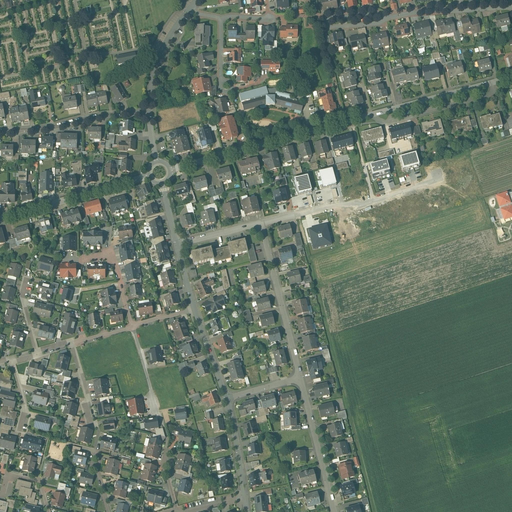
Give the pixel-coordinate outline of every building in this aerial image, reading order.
[(277,0),(276,0),(277,8),(281,8),(281,9),(286,8),(285,6),(288,5),(287,0),(277,0)] [(320,0),(321,2),(323,11),(330,9),(328,0),(320,0)] [(335,0),(328,0),(330,9),(337,8),(335,0)] [(508,15),(495,18),(498,28),(510,25),(508,15)] [(468,18),(460,20),(462,27),(463,32),(471,30),(472,34),(468,18)] [(477,19),(469,21),(468,18),(472,34),(472,33),(479,31),(480,31),(478,26),(477,19)] [(442,20),(435,22),(437,30),(438,31),(439,35),(446,33),(443,22),(442,20)] [(443,22),(446,33),(446,34),(454,32),(453,24),(452,24),(450,20),(443,22)] [(427,22),(413,25),(416,36),(421,35),(422,37),(429,36),(431,35),(430,32),(427,22)] [(204,25),(194,25),(194,35),(195,35),(195,44),(202,44),(202,46),(208,46),(208,37),(209,37),(209,27),(204,27),(204,25)] [(405,25),(395,27),(397,37),(408,35),(406,28),(405,25)] [(254,27),(247,26),(247,29),(246,30),(246,34),(246,39),(254,39),(254,27)] [(297,26),(286,26),(286,28),(280,28),(280,38),(286,38),(292,38),(292,37),(297,37),(297,38),(297,37),(297,26)] [(270,28),(266,28),(262,28),(261,37),(263,37),(263,46),(273,47),(273,37),(274,28),(270,28)] [(364,28),(357,30),(358,36),(363,35),(366,35),(364,28)] [(341,33),(329,36),(331,43),(335,42),(336,47),(334,47),(334,48),(336,48),(344,46),(342,40),(341,33)] [(385,33),(378,35),(381,47),(388,45),(386,37),(385,33)] [(358,36),(350,38),(352,48),(357,47),(358,50),(366,48),(363,35),(358,36)] [(378,35),(371,37),(371,38),(373,45),(374,49),(381,47),(378,35)] [(488,44),(477,46),(479,53),(490,50),(488,44)] [(131,54),(116,57),(118,64),(132,61),(131,54)] [(206,55),(197,56),(200,69),(204,68),(209,67),(208,63),(208,60),(213,59),(212,54),(206,55)] [(234,54),(231,54),(230,55),(227,55),(227,62),(240,62),(240,55),(240,54),(234,54)] [(118,64),(117,64),(119,71),(140,66),(140,67),(140,66),(139,60),(132,61),(118,64)] [(488,60),(476,63),(479,73),(491,69),(488,60)] [(279,61),(267,61),(267,69),(269,69),(269,70),(270,71),(274,71),(275,70),(275,69),(279,69),(279,61)] [(452,61),(445,63),(446,64),(446,67),(449,78),(456,76),(453,65),(452,61)] [(460,63),(453,65),(456,76),(463,74),(460,63)] [(371,68),(368,69),(369,75),(368,76),(369,82),(373,81),(379,80),(380,79),(379,73),(380,73),(379,66),(377,67),(371,68)] [(435,66),(422,70),(425,81),(438,77),(435,66)] [(246,68),(239,68),(239,76),(237,76),(237,82),(246,82),(246,77),(250,77),(250,70),(246,70),(246,68)] [(404,72),(406,81),(406,83),(418,80),(416,69),(404,72)] [(403,70),(391,73),(394,84),(406,81),(404,72),(403,70)] [(354,73),(344,76),(345,82),(354,79),(354,80),(356,79),(354,73)] [(354,79),(345,82),(343,82),(345,89),(349,88),(355,86),(356,86),(354,80),(354,79)] [(208,80),(201,81),(200,80),(192,82),(193,86),(194,86),(197,96),(202,95),(201,93),(209,91),(208,90),(210,89),(210,88),(208,80)] [(119,84),(111,89),(115,97),(119,102),(127,98),(119,84)] [(375,87),(371,88),(373,94),(374,94),(376,100),(379,99),(385,98),(387,97),(385,91),(383,91),(382,85),(381,85),(375,87)] [(266,87),(239,94),(243,110),(254,107),(255,108),(259,107),(259,106),(266,104),(266,105),(274,105),(274,104),(281,106),(281,107),(285,108),(286,107),(290,108),(289,109),(294,110),(294,109),(301,111),(303,104),(296,102),(297,100),(290,98),(291,95),(276,91),(276,92),(273,92),(271,90),(271,89),(267,89),(266,87)] [(326,90),(322,91),(323,92),(318,93),(319,99),(321,99),(331,96),(330,90),(326,91),(326,90)] [(36,91),(29,92),(32,108),(45,105),(43,97),(38,98),(36,91)] [(104,92),(95,94),(95,95),(97,105),(107,103),(105,92),(104,92)] [(350,93),(347,94),(348,101),(350,100),(352,106),(355,106),(360,104),(363,103),(361,97),(359,98),(358,92),(357,92),(350,93)] [(95,95),(86,97),(88,108),(97,106),(97,105),(95,95)] [(331,96),(321,99),(323,107),(333,104),(331,96)] [(75,98),(62,100),(64,110),(69,109),(69,108),(76,107),(76,108),(77,108),(75,98)] [(225,99),(214,102),(217,114),(228,112),(227,109),(225,99)] [(333,104),(323,107),(323,109),(324,112),(329,111),(329,112),(333,111),(333,110),(336,109),(335,103),(333,104)] [(26,108),(18,110),(20,120),(20,121),(29,120),(26,108)] [(18,109),(9,110),(12,122),(20,120),(18,110),(18,109)] [(491,115),(478,118),(482,131),(493,128),(493,129),(497,127),(497,126),(502,124),(502,126),(503,126),(500,114),(491,116),(491,115)] [(231,117),(220,120),(222,127),(221,127),(223,134),(224,134),(226,140),(237,137),(236,135),(237,135),(233,119),(232,120),(231,117)] [(466,118),(448,122),(451,135),(457,133),(456,128),(461,127),(461,128),(465,127),(466,132),(472,131),(471,128),(469,121),(467,121),(466,118)] [(439,120),(426,124),(426,123),(422,124),(424,133),(431,132),(432,137),(443,134),(439,120)] [(133,123),(123,122),(122,132),(132,133),(133,129),(132,129),(133,123)] [(215,123),(208,124),(210,132),(217,130),(215,123)] [(408,125),(388,130),(391,141),(411,135),(408,125)] [(381,128),(361,133),(364,144),(383,139),(381,128)] [(101,129),(88,129),(88,139),(93,140),(93,139),(100,139),(101,129)] [(179,132),(169,134),(171,141),(173,141),(181,138),(181,139),(186,137),(184,132),(184,130),(179,132)] [(199,133),(198,133),(201,145),(206,144),(207,146),(212,145),(210,138),(210,137),(208,130),(205,131),(199,133)] [(76,135),(67,135),(67,149),(76,149),(76,146),(76,135)] [(350,135),(330,140),(333,151),(353,146),(350,135)] [(181,138),(173,141),(177,155),(186,152),(189,151),(188,146),(188,143),(187,143),(186,137),(181,139),(181,138)] [(52,139),(42,138),(41,149),(52,149),(52,139)] [(135,141),(126,140),(126,144),(125,150),(126,150),(134,151),(135,141)] [(35,142),(22,142),(22,149),(21,154),(22,154),(35,154),(35,149),(35,142)] [(324,142),(315,144),(318,155),(327,153),(324,142)] [(308,144),(299,147),(302,158),(311,156),(308,144)] [(13,147),(1,147),(1,158),(12,158),(12,155),(13,147)] [(291,147),(282,150),(286,163),(291,161),(295,160),(291,147)] [(390,150),(378,153),(379,159),(391,156),(390,150)] [(416,152),(399,157),(403,171),(420,167),(416,152)] [(276,154),(265,156),(265,157),(262,158),(264,165),(267,164),(268,171),(279,168),(278,162),(277,159),(276,154)] [(249,160),(246,161),(247,162),(239,164),(241,174),(242,173),(245,172),(246,174),(255,172),(255,170),(259,169),(256,159),(250,161),(249,160)] [(81,161),(74,163),(75,168),(72,168),(74,174),(81,173),(81,161)] [(131,161),(122,161),(121,172),(130,172),(131,161)] [(377,176),(377,178),(386,176),(385,174),(389,173),(386,161),(369,166),(372,177),(377,176)] [(346,162),(334,165),(335,171),(348,168),(346,162)] [(113,165),(106,165),(105,175),(114,176),(115,169),(115,166),(113,165)] [(91,167),(85,168),(86,174),(85,174),(87,184),(96,182),(94,173),(92,173),(91,167)] [(228,168),(216,172),(219,183),(220,188),(223,188),(221,182),(225,181),(231,179),(228,168)] [(322,189),(336,185),(331,168),(317,172),(318,175),(317,175),(320,186),(321,186),(322,189)] [(68,174),(61,176),(64,188),(72,186),(72,187),(76,186),(74,176),(68,177),(68,174)] [(298,196),(312,192),(307,175),(293,178),(294,181),(294,182),(297,193),(298,196)] [(49,178),(43,177),(43,184),(40,184),(40,192),(49,192),(49,184),(49,178)] [(204,177),(193,181),(196,191),(207,188),(204,177)] [(13,185),(2,184),(1,191),(0,191),(0,202),(6,202),(6,203),(9,203),(14,203),(14,191),(13,191),(13,185)] [(148,184),(135,190),(138,198),(140,198),(141,200),(145,199),(144,196),(151,193),(148,184)] [(28,185),(23,186),(23,190),(22,190),(22,193),(20,193),(22,202),(32,200),(30,191),(28,185)] [(185,185),(179,187),(179,186),(174,187),(176,196),(188,193),(185,185)] [(220,188),(214,190),(216,196),(224,194),(223,188),(220,188)] [(284,190),(273,192),(276,204),(287,202),(284,190)] [(235,191),(228,193),(229,200),(236,198),(235,191)] [(511,192),(507,194),(507,193),(497,196),(500,207),(501,209),(497,210),(500,220),(504,219),(505,220),(511,217),(511,192)] [(124,197),(108,201),(112,214),(127,210),(124,197)] [(255,198),(248,200),(252,214),(255,213),(259,212),(255,198)] [(248,200),(241,202),(243,208),(243,211),(244,211),(245,215),(249,214),(249,215),(252,214),(248,200)] [(98,201),(91,203),(94,213),(101,211),(98,201)] [(91,203),(84,205),(87,215),(94,213),(91,203)] [(191,203),(185,205),(188,213),(193,212),(191,203)] [(215,204),(207,206),(208,210),(213,209),(213,212),(212,212),(217,211),(215,204)] [(234,204),(223,206),(226,220),(238,217),(234,204)] [(147,207),(145,208),(144,210),(139,212),(141,218),(158,213),(155,205),(147,207)] [(67,213),(65,214),(65,213),(65,214),(60,215),(64,226),(70,225),(70,226),(70,225),(74,223),(75,225),(75,224),(75,223),(81,221),(80,216),(79,216),(77,210),(73,211),(73,212),(70,212),(68,213),(67,213)] [(212,211),(201,214),(204,226),(215,223),(212,212),(212,211)] [(49,216),(45,217),(45,218),(38,220),(40,229),(40,230),(42,230),(43,233),(51,231),(52,230),(52,228),(49,219),(50,219),(49,216)] [(189,216),(180,218),(183,228),(192,226),(189,216)] [(158,221),(150,223),(151,227),(152,231),(162,228),(160,220),(158,221)] [(325,225),(310,229),(311,233),(309,234),(312,247),(314,246),(315,249),(330,245),(329,242),(331,242),(327,229),(326,229),(325,225)] [(289,226),(277,229),(280,239),(292,236),(289,226)] [(27,227),(14,231),(17,241),(30,238),(27,227)] [(130,227),(118,229),(118,231),(119,237),(121,237),(121,239),(127,238),(132,237),(130,227)] [(162,228),(152,231),(153,235),(154,239),(163,237),(164,236),(162,228)] [(98,232),(88,232),(88,233),(83,233),(83,246),(84,246),(90,246),(95,246),(101,246),(101,245),(102,245),(102,233),(98,233),(98,232)] [(72,237),(67,237),(63,237),(63,241),(61,241),(61,248),(63,248),(63,252),(67,252),(72,251),(75,251),(75,237),(72,237)] [(15,238),(8,240),(8,242),(10,249),(17,247),(15,238)] [(244,240),(227,244),(228,247),(230,256),(247,252),(246,246),(244,240)] [(165,244),(155,246),(156,247),(157,250),(158,254),(168,252),(166,244),(165,244)] [(121,263),(133,261),(131,245),(118,247),(121,263)] [(252,245),(246,246),(247,252),(250,263),(256,261),(252,245)] [(228,247),(211,251),(213,259),(214,263),(231,259),(230,256),(228,247)] [(211,248),(191,253),(194,265),(213,259),(211,251),(211,248)] [(290,248),(278,251),(281,261),(292,259),(290,248)] [(168,252),(158,254),(160,263),(169,260),(170,260),(168,252)] [(158,254),(151,256),(152,262),(156,262),(157,262),(158,263),(160,263),(158,254)] [(54,261),(41,258),(38,268),(51,272),(54,261)] [(21,266),(11,264),(10,269),(8,269),(9,270),(8,276),(18,278),(21,266)] [(261,264),(247,268),(249,274),(250,274),(251,278),(250,278),(254,277),(263,275),(261,264)] [(58,270),(58,277),(60,277),(64,277),(72,277),(75,277),(77,277),(77,270),(75,270),(75,265),(60,265),(60,270),(58,270)] [(94,266),(94,265),(91,265),(91,266),(87,266),(87,275),(88,275),(88,279),(93,278),(93,277),(96,277),(96,279),(96,266),(94,266)] [(102,266),(102,265),(98,265),(99,266),(96,266),(96,279),(97,279),(97,277),(100,277),(100,278),(104,278),(104,275),(105,275),(105,266),(102,266)] [(127,282),(139,280),(136,265),(124,267),(127,282)] [(226,269),(219,271),(224,291),(230,288),(226,269)] [(167,273),(160,275),(162,281),(174,278),(173,277),(173,278),(172,275),(173,275),(172,272),(167,273)] [(298,272),(287,274),(290,285),(300,282),(298,272)] [(309,275),(303,277),(304,284),(311,282),(309,275)] [(174,278),(162,281),(164,287),(175,284),(174,281),(173,278),(174,278)] [(205,282),(195,286),(200,298),(210,294),(207,287),(205,282)] [(256,284),(250,286),(251,292),(253,291),(254,295),(257,294),(266,292),(263,282),(256,284)] [(50,286),(39,283),(37,292),(44,294),(43,298),(42,298),(50,300),(53,288),(53,286),(50,286)] [(139,286),(129,288),(131,297),(138,296),(141,296),(140,295),(141,295),(141,294),(140,290),(139,289),(140,288),(140,287),(139,287),(139,286)] [(13,289),(5,287),(3,293),(2,293),(3,294),(2,299),(12,302),(15,290),(13,289)] [(72,291),(64,289),(61,299),(64,300),(64,301),(69,303),(69,302),(72,291)] [(113,290),(101,292),(101,296),(102,304),(103,304),(103,307),(116,305),(115,302),(116,302),(114,293),(113,290)] [(170,296),(165,298),(166,302),(167,307),(172,306),(172,305),(178,304),(176,295),(170,296)] [(216,298),(203,304),(202,307),(205,308),(206,312),(212,310),(213,313),(222,310),(220,306),(224,304),(221,297),(216,298)] [(260,300),(254,302),(255,308),(257,308),(258,311),(270,308),(267,298),(260,300)] [(300,301),(293,303),(295,309),(306,306),(305,301),(305,300),(300,301)] [(46,306),(35,303),(32,314),(44,317),(49,318),(51,310),(46,309),(47,307),(46,306)] [(151,303),(144,304),(146,314),(152,313),(151,303)] [(144,304),(138,305),(139,311),(139,315),(140,315),(146,314),(144,304)] [(306,306),(295,309),(296,315),(303,314),(308,313),(308,312),(306,306)] [(18,312),(8,310),(6,316),(5,315),(4,316),(6,316),(5,321),(14,324),(18,312)] [(113,313),(110,314),(111,323),(122,321),(121,312),(113,313)] [(66,314),(61,331),(61,332),(63,333),(69,334),(72,335),(75,321),(72,320),(74,316),(66,314)] [(98,314),(88,316),(90,327),(92,327),(93,327),(94,328),(96,328),(97,327),(97,326),(100,326),(99,323),(100,321),(99,320),(99,318),(98,318),(98,314)] [(271,314),(259,318),(261,327),(274,324),(271,314)] [(226,324),(212,329),(213,332),(214,332),(215,334),(221,331),(220,330),(222,329),(223,331),(228,329),(230,328),(227,318),(224,319),(226,324)] [(304,319),(297,321),(299,327),(310,324),(309,319),(309,318),(304,319)] [(217,320),(210,323),(211,326),(212,329),(226,324),(224,319),(219,320),(220,321),(218,322),(217,320)] [(173,325),(172,326),(174,333),(186,329),(183,322),(179,323),(173,325)] [(310,324),(299,327),(300,333),(307,332),(312,331),(312,330),(310,324)] [(43,327),(41,326),(40,329),(38,336),(51,340),(54,330),(43,327)] [(23,329),(14,327),(12,333),(13,333),(10,344),(15,345),(15,346),(21,348),(24,335),(21,335),(23,329)] [(186,329),(174,333),(177,341),(188,337),(186,329)] [(278,330),(267,333),(269,343),(280,340),(278,330)] [(308,338),(302,339),(303,342),(303,346),(315,343),(314,337),(313,336),(308,338)] [(224,339),(217,342),(221,353),(232,350),(228,338),(227,338),(224,339)] [(185,343),(177,346),(179,351),(184,350),(183,348),(187,346),(186,343),(185,343)] [(315,343),(303,346),(304,349),(305,349),(305,352),(317,349),(315,343)] [(187,346),(183,348),(184,350),(186,358),(198,354),(194,344),(187,346)] [(160,349),(149,351),(150,358),(161,356),(160,349)] [(327,349),(321,351),(323,358),(329,357),(328,349),(327,349)] [(283,351),(273,353),(275,360),(284,357),(283,351)] [(69,358),(58,356),(55,368),(63,370),(66,371),(69,358)] [(161,356),(150,358),(151,365),(162,363),(161,356)] [(284,357),(275,360),(276,366),(286,364),(284,357)] [(319,359),(306,362),(309,373),(321,369),(319,359)] [(234,363),(227,365),(229,372),(240,369),(238,362),(234,363)] [(38,366),(31,364),(31,363),(28,374),(40,377),(43,367),(43,366),(41,366),(38,365),(38,366)] [(183,363),(177,365),(179,372),(186,369),(183,363)] [(205,363),(196,366),(200,377),(209,374),(205,363)] [(240,369),(229,372),(232,382),(243,379),(240,369)] [(10,376),(0,373),(0,384),(1,384),(0,387),(0,390),(1,390),(9,392),(12,382),(9,381),(10,376)] [(62,376),(58,375),(56,383),(63,384),(65,377),(62,376)] [(96,382),(94,382),(95,388),(94,388),(95,391),(96,396),(101,395),(108,394),(106,380),(99,382),(96,382)] [(76,385),(65,383),(62,396),(73,399),(76,385)] [(326,384),(313,388),(314,394),(315,397),(315,398),(322,397),(323,400),(329,398),(329,395),(328,391),(328,390),(326,384)] [(9,392),(1,390),(0,394),(0,395),(5,396),(2,409),(13,412),(15,403),(13,402),(15,394),(9,392)] [(41,394),(35,392),(33,401),(37,402),(38,404),(45,406),(47,396),(48,394),(44,394),(41,393),(41,394)] [(215,393),(207,396),(201,398),(203,403),(209,401),(211,406),(219,403),(215,393)] [(293,393),(280,396),(282,402),(283,406),(296,402),(293,393)] [(273,395),(261,399),(263,409),(271,407),(271,406),(275,405),(275,406),(273,395)] [(132,401),(128,402),(130,416),(143,414),(141,400),(132,401)] [(252,401),(242,404),(243,407),(245,413),(255,410),(252,401)] [(76,406),(66,403),(64,414),(72,416),(74,417),(74,416),(76,406)] [(100,404),(97,405),(99,416),(105,415),(105,413),(108,413),(108,412),(110,412),(109,406),(107,406),(107,404),(107,403),(100,404)] [(331,404),(318,408),(320,418),(334,415),(331,404)] [(13,412),(2,409),(0,414),(6,416),(4,425),(11,427),(13,427),(16,413),(13,412)] [(176,411),(175,411),(176,420),(186,419),(185,409),(184,409),(176,411)] [(345,411),(336,413),(338,420),(341,419),(346,417),(345,411)] [(257,418),(255,418),(257,424),(267,421),(265,416),(264,416),(257,418)] [(49,420),(37,417),(34,427),(48,431),(50,422),(50,420),(49,420)] [(157,418),(143,421),(144,429),(148,430),(155,429),(158,428),(157,418)] [(221,419),(212,420),(214,432),(223,431),(221,419)] [(107,422),(103,423),(104,430),(110,429),(110,430),(114,429),(113,421),(107,422)] [(255,422),(243,426),(246,436),(258,433),(255,422)] [(333,426),(332,426),(332,427),(329,427),(330,431),(329,431),(331,438),(341,435),(339,425),(339,424),(333,426)] [(9,430),(0,428),(0,434),(2,435),(7,436),(9,430)] [(92,431),(81,428),(78,441),(89,444),(92,431)] [(162,429),(158,429),(158,428),(155,429),(156,435),(160,436),(165,437),(162,429)] [(180,431),(178,436),(178,437),(179,439),(178,442),(189,444),(192,434),(180,431)] [(7,436),(2,435),(0,443),(0,446),(13,450),(16,438),(7,436)] [(37,440),(24,437),(24,439),(22,448),(35,451),(37,440)] [(116,441),(103,437),(100,448),(110,450),(113,451),(114,449),(116,441)] [(257,437),(250,439),(251,445),(259,444),(259,443),(258,443),(257,437)] [(224,438),(214,440),(216,452),(226,450),(226,445),(225,446),(224,438)] [(152,440),(150,439),(150,440),(151,440),(150,443),(149,443),(148,446),(160,449),(161,442),(158,441),(152,440)] [(344,443),(333,446),(336,458),(347,455),(344,443)] [(247,446),(248,448),(248,452),(249,456),(261,454),(259,444),(251,445),(247,446)] [(160,449),(148,446),(146,456),(157,459),(160,449)] [(114,449),(113,451),(110,450),(109,456),(116,458),(118,450),(114,449)] [(79,452),(75,451),(74,453),(76,453),(74,462),(85,464),(87,454),(79,452)] [(298,452),(293,452),(293,453),(294,465),(305,464),(304,452),(298,452)] [(187,457),(179,455),(177,462),(189,465),(190,458),(187,457)] [(36,459),(25,457),(23,466),(22,469),(22,470),(33,473),(35,463),(36,459)] [(119,462),(108,459),(106,466),(118,469),(119,462)] [(224,461),(219,462),(221,472),(230,471),(228,460),(225,461),(224,461)] [(189,465),(177,462),(175,470),(183,472),(187,473),(187,472),(189,465)] [(56,466),(48,464),(45,477),(53,479),(54,474),(59,475),(61,468),(56,467),(56,466)] [(149,465),(145,464),(145,465),(143,472),(154,475),(156,467),(149,465)] [(347,464),(343,465),(343,466),(339,467),(342,478),(353,475),(350,465),(350,464),(347,464)] [(118,469),(106,466),(105,473),(113,475),(116,476),(116,475),(118,469)] [(304,473),(298,475),(301,486),(316,482),(313,470),(307,472),(306,472),(304,472),(304,473)] [(270,471),(262,473),(264,482),(269,481),(268,475),(271,474),(270,471)] [(154,475),(143,472),(141,480),(152,482),(154,475)] [(83,473),(81,473),(79,482),(91,485),(93,476),(83,473)] [(257,474),(248,475),(251,487),(260,486),(257,474)] [(230,477),(221,478),(222,490),(231,488),(230,477)] [(31,484),(17,480),(15,489),(20,490),(19,493),(25,495),(25,497),(26,497),(26,499),(26,501),(28,501),(33,503),(34,500),(35,494),(31,493),(32,490),(29,490),(31,484)] [(181,480),(178,491),(182,492),(181,493),(187,494),(188,489),(190,488),(190,486),(189,484),(187,484),(187,482),(181,480)] [(128,485),(117,482),(115,489),(126,491),(128,485)] [(66,485),(59,483),(57,490),(64,492),(66,485)] [(350,484),(340,487),(342,497),(347,496),(354,493),(352,485),(352,484),(350,484)] [(126,491),(115,489),(113,496),(124,498),(126,491)] [(156,492),(149,490),(147,501),(153,502),(156,492)] [(85,493),(83,492),(83,494),(81,503),(94,506),(97,496),(85,493)] [(163,493),(156,492),(153,502),(160,504),(161,502),(162,497),(163,493)] [(56,493),(55,493),(53,494),(53,495),(54,496),(54,499),(53,499),(52,499),(51,501),(52,502),(53,502),(52,505),(52,506),(53,505),(56,505),(56,506),(57,506),(61,507),(61,508),(64,495),(63,495),(56,493)] [(317,493),(304,496),(307,507),(320,504),(317,493)] [(266,496),(254,498),(255,511),(267,511),(268,511),(266,496)] [(15,501),(7,499),(6,504),(7,504),(6,506),(13,508),(15,501)]
